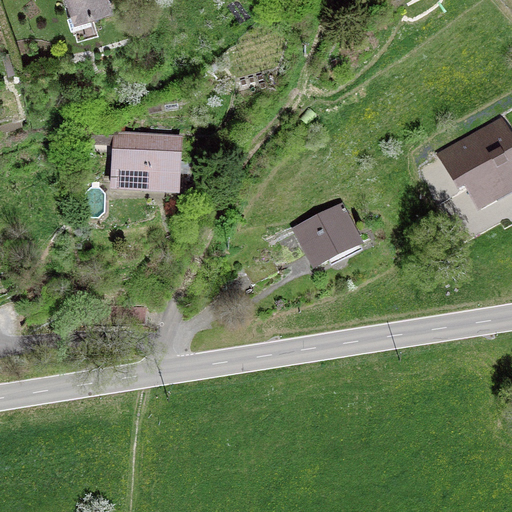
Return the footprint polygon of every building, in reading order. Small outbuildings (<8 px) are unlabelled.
[(68,0),(75,20),(111,8),(107,0),(68,0)] [(113,182),(177,186),(180,141),(116,137),(117,125),(101,125),(93,129),(92,143),(115,144),(113,182)] [(468,187),(477,203),(493,194),(497,201),(511,192),(511,186),(511,184),(511,183),(511,147),(501,128),(444,160),(461,190),(468,187)] [(296,231),(314,267),(359,245),(341,209),(296,231)] [(267,258),(241,270),(249,286),(274,274),(267,258)] [(86,323),(144,324),(144,309),(86,308),(86,323)]
